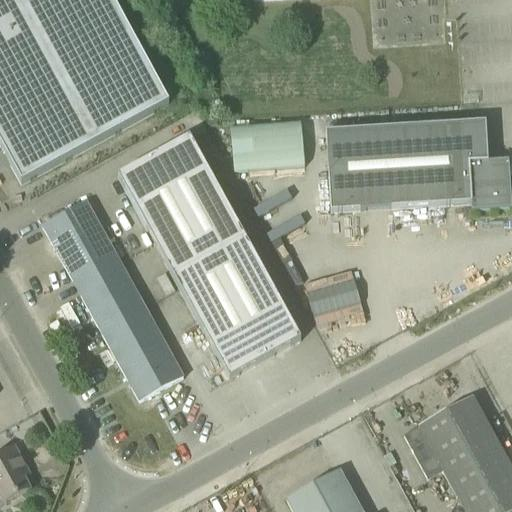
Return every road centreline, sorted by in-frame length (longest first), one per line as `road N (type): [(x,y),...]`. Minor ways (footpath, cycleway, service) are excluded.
road 1 (unclassified): [(116,510),(511,307)]
road 2 (unclassified): [(116,510),(0,295)]
